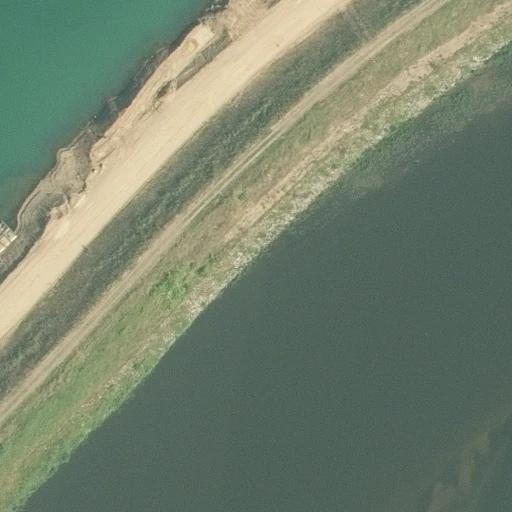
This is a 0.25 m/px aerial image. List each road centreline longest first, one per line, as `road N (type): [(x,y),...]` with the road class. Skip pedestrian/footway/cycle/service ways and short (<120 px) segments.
road 1 (track): [(453,0),(279,132),(0,412)]
road 2 (track): [(0,318),(314,0)]
